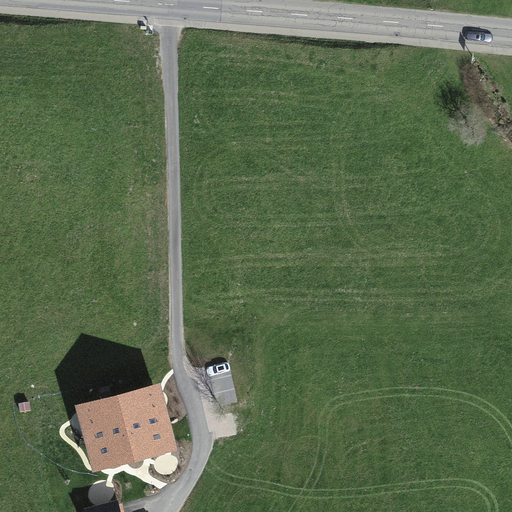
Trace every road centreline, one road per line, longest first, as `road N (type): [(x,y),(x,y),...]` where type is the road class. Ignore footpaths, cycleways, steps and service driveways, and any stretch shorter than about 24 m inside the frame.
road 1 (track): [(170,511),(204,436),(177,359),(171,5)]
road 2 (tertiary): [(103,0),(511,34)]
